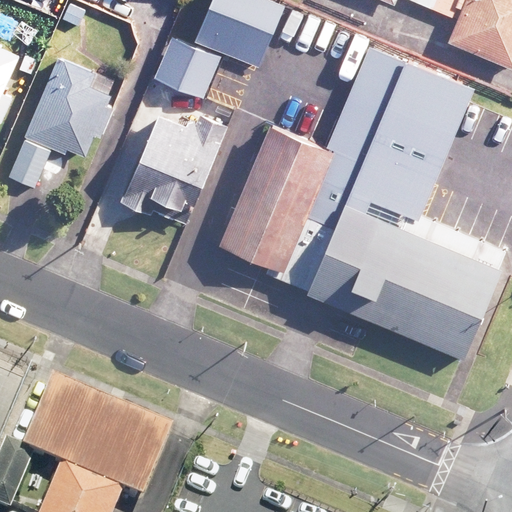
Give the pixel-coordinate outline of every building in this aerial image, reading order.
[(90,6),(75,0),(68,0),(60,21),(82,29),(90,6)] [(259,68),(285,6),(269,0),(212,0),(195,42),(259,68)] [(380,0),(391,5),(393,0),(406,0),(451,18),(458,0),(380,0)] [(511,68),(511,0),(463,0),(446,44),(511,70),(511,68)] [(202,100),(220,58),(172,38),(154,80),(202,100)] [(0,88),(12,46),(0,42),(0,88)] [(45,54),(26,45),(15,70),(34,79),(45,54)] [(279,281),(344,309),(457,357),(464,360),(502,272),(499,270),(507,252),(422,216),(475,91),(370,46),(327,148),(334,152),(282,275),(279,281)] [(24,137),(7,177),(34,188),(50,149),(62,154),(64,149),(83,157),(91,136),(98,139),(111,108),(104,105),(108,94),(87,85),(92,72),(54,57),(21,136),(24,137)] [(185,127),(159,116),(124,198),(122,203),(133,210),(152,216),(154,211),(186,224),(227,127),(202,116),(198,124),(188,119),(185,127)] [(327,148),(272,126),(218,248),(282,275),(334,152),(327,148)] [(138,511),(169,441),(47,389),(14,464),(56,482),(42,511),(102,511),(106,503),(126,511),(138,511)]
